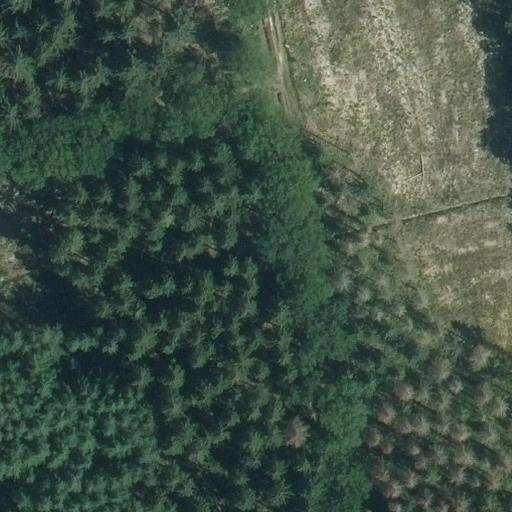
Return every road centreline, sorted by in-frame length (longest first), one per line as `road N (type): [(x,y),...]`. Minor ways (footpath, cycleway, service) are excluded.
road 1 (track): [(376,511),(287,78)]
road 2 (track): [(256,86),(0,155)]
